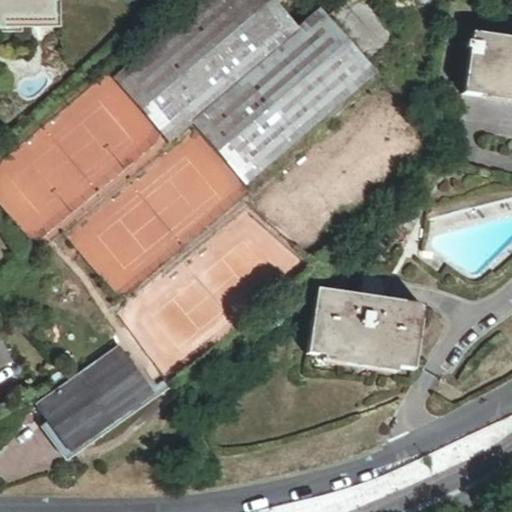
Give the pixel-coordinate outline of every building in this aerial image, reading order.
[(0,0),(0,22),(4,23),(4,18),(53,18),(53,0),(0,0)] [(188,123),(295,35),(266,0),(208,0),(112,79),(164,143),(188,123)] [(319,15),(295,35),(188,123),(241,187),(372,77),(319,15)] [(511,41),(471,35),(461,98),(511,105),(511,41)] [(63,289),(49,272),(22,293),(35,311),(63,289)] [(360,299),(314,292),(303,359),(409,376),(419,310),(374,303),(376,287),(362,285),(360,299)] [(0,369),(13,364),(0,334),(0,369)] [(34,409),(46,424),(64,451),(145,391),(115,351),(34,409)] [(64,451),(46,424),(37,430),(62,465),(167,389),(160,380),(145,391),(64,451)]
